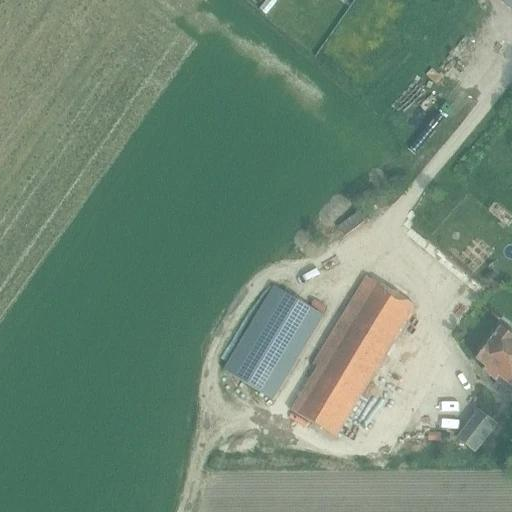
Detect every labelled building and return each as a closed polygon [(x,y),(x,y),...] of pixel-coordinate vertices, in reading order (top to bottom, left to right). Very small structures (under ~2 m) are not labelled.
[(249,0),(260,10),(265,4),(260,0),(249,0)] [(443,250),(447,236),(427,230),(422,244),(443,250)] [(335,438),(414,307),(366,277),(312,366),(317,368),(290,412),(335,438)] [(275,288),(224,370),(273,400),(324,318),(275,288)] [(509,392),(511,388),(511,333),(507,329),(499,332),(476,361),(486,369),(483,372),(509,392)] [(511,395),(498,386),(481,411),(501,424),(511,407),(511,395)] [(495,426),(478,413),(457,440),(475,453),(495,426)]
